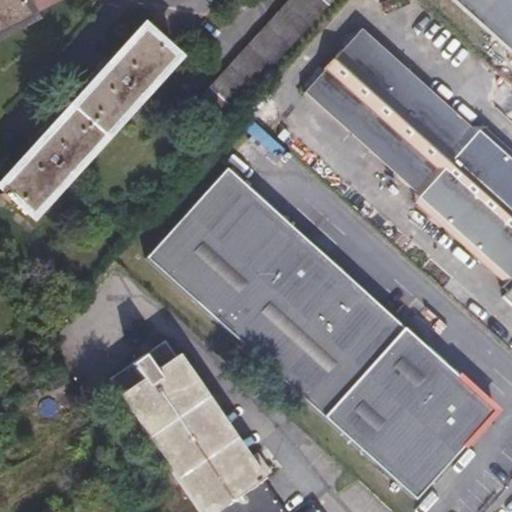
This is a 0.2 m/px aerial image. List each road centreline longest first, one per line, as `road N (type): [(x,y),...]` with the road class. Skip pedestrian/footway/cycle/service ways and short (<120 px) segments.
road 1 (unknown): [(354,511),(184,330),(132,319),(80,352)]
road 2 (unknown): [(511,384),(254,144)]
